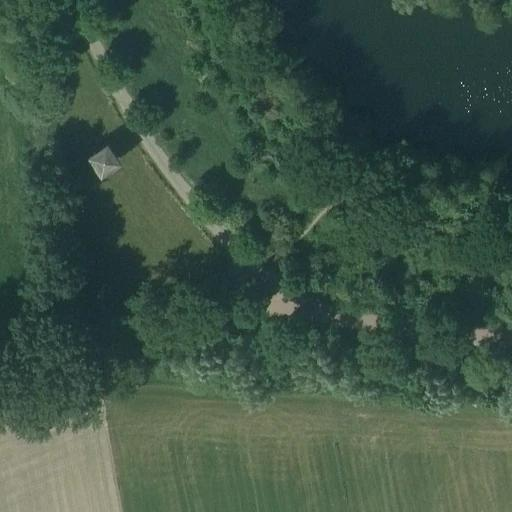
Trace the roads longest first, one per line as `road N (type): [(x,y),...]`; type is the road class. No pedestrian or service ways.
road 1 (unclassified): [(242,261),(160,161),(73,0)]
road 2 (unclassified): [(0,376),(75,345),(236,309)]
road 3 (unclassified): [(307,310),(511,341)]
